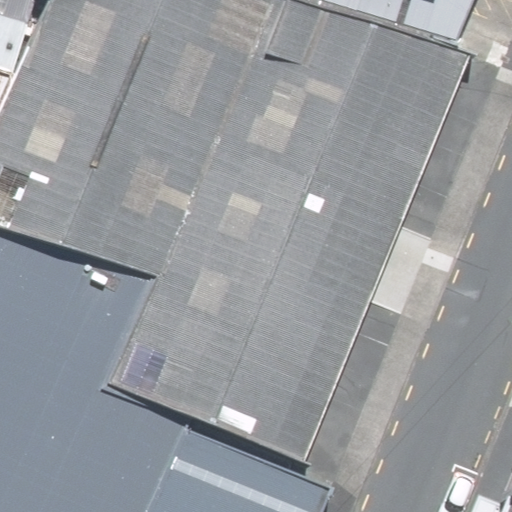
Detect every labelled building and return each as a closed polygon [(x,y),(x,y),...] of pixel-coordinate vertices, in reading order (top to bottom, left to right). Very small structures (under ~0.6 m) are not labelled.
[(0,0),(0,66),(48,81),(73,0),(0,0)] [(216,438),(375,508),(511,82),(511,64),(480,54),(316,0),(73,0),(48,81),(1,230),(180,286),(133,401),(216,438)] [(316,0),(480,54),(504,0),(316,0)] [(0,229),(1,230),(48,81),(0,66),(0,229)] [(0,511),(183,511),(216,438),(133,401),(180,286),(1,230),(0,229),(0,511)] [(373,511),(375,508),(216,438),(183,511),(373,511)] [(511,511),(511,464),(493,511),(492,511),(511,511)]
